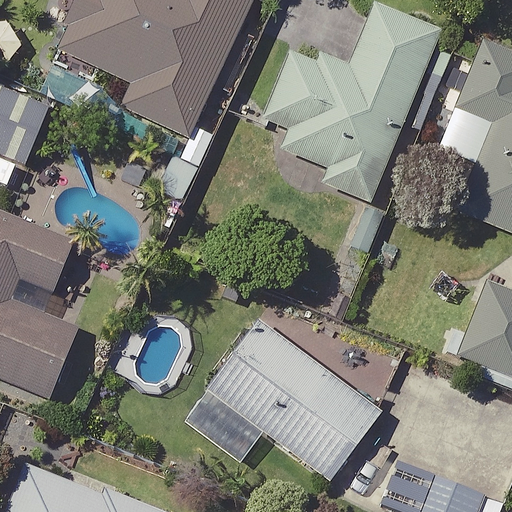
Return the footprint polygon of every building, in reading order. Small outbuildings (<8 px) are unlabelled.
[(150,133),(143,148),(173,162),(180,147),(186,150),(254,0),(88,0),(62,59),(135,92),(122,120),(150,133)] [(274,0),(263,32),(298,45),(266,134),(285,140),(278,159),(330,177),(324,194),(381,214),(442,38),(404,25),(332,0),(274,0)] [(0,63),(1,53),(20,55),(21,38),(0,35),(0,63)] [(511,63),(484,52),(458,115),(496,131),(459,221),(511,242),(511,63)] [(97,89),(59,71),(41,107),(80,126),(97,89)] [(77,251),(0,219),(0,382),(56,406),(83,338),(12,309),(21,284),(57,299),(77,251)] [(511,304),(486,295),(459,369),(511,388),(511,304)] [(262,329),(194,423),(247,462),(264,438),(334,489),(385,419),(262,329)] [(159,511),(118,495),(120,488),(69,468),(62,486),(30,473),(14,511),(159,511)] [(416,511),(478,511),(484,499),(429,479),(416,511)]
